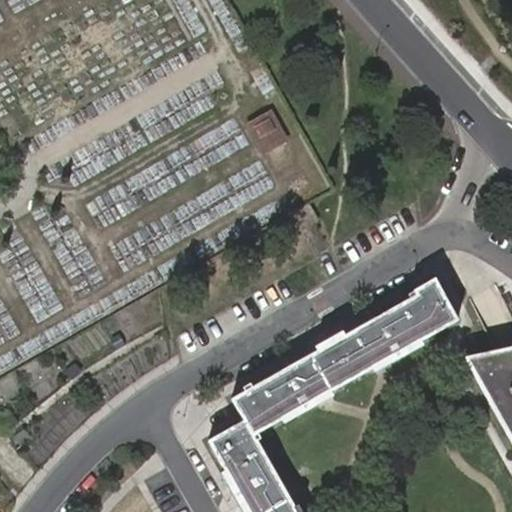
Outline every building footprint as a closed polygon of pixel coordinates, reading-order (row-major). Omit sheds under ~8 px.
[(249,123),(264,150),(285,138),(270,112),(249,123)] [(298,511),(256,436),(458,321),(436,281),(416,290),(417,295),(233,400),(245,422),(210,443),(249,511),(298,511)] [(511,347),(463,358),(511,445),(511,347)] [(79,366),(72,371),(76,376),(83,372),(79,366)] [(89,392),(95,386),(91,381),(85,388),(89,392)] [(8,422),(12,428),(18,424),(13,417),(8,422)] [(21,437),(25,443),(31,438),(27,432),(21,437)]
